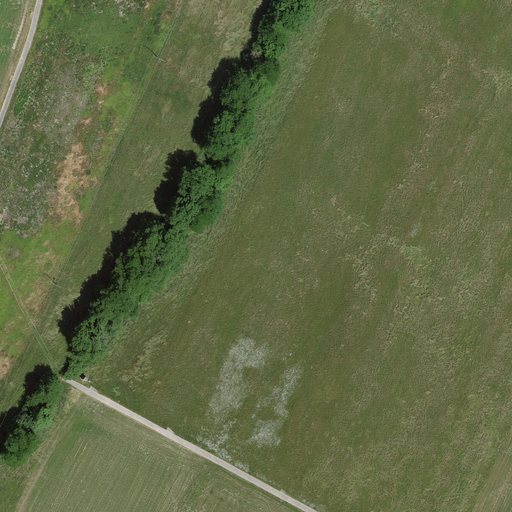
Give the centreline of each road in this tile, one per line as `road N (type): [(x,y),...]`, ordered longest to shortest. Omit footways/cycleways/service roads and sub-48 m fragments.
road 1 (track): [(310,511),(63,378)]
road 2 (track): [(0,117),(38,0)]
